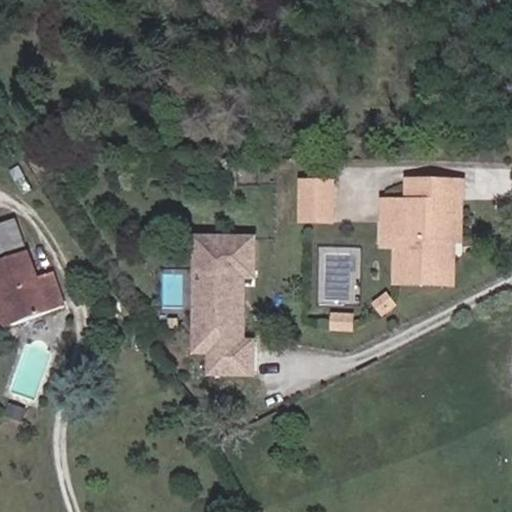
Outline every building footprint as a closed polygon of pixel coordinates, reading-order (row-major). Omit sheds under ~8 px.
[(469,166),(421,165),(419,222),(407,223),(406,267),(454,267),(455,227),(461,227),(461,183),(468,179),(469,166)] [(341,167),(312,168),(312,207),(341,206),(341,167)] [(35,210),(6,219),(15,244),(44,233),(35,210)] [(206,231),(202,352),(216,353),(216,374),(264,375),(266,333),(255,333),(257,276),(266,276),(268,233),(206,231)] [(47,245),(11,258),(32,315),(69,303),(47,245)]
